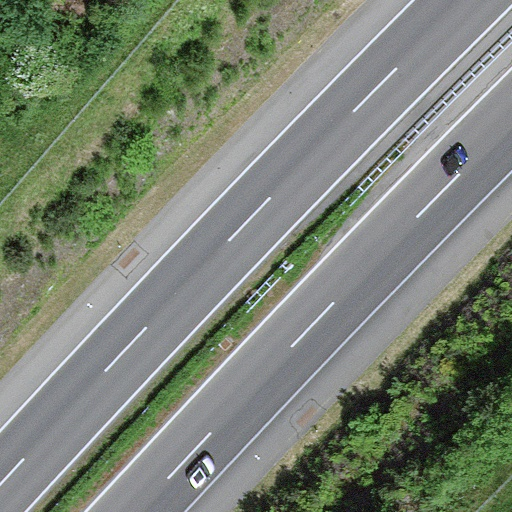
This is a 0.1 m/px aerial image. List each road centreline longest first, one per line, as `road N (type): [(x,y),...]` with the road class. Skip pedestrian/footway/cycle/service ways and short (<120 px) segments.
road 1 (motorway): [(464,0),(0,484)]
road 2 (motorway): [(137,511),(511,121)]
